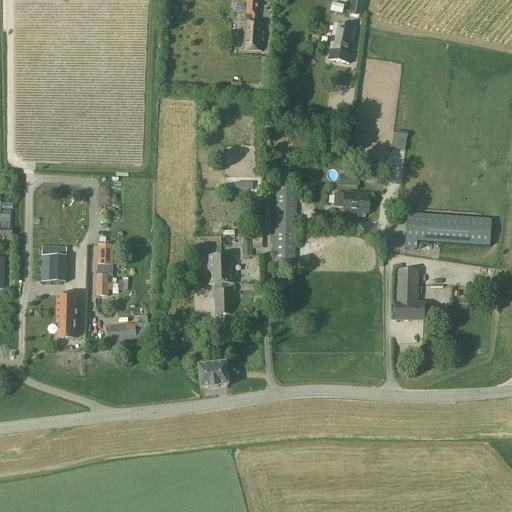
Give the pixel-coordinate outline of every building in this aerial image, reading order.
[(244,22),(242,51),(261,52),(263,23),(257,23),(257,21),(258,0),(246,0),(245,16),(252,17),(252,21),(252,22),(244,22)] [(352,0),(350,14),(362,16),(365,0),(352,0)] [(345,13),(345,4),(333,4),(332,13),(345,13)] [(334,26),(328,61),(349,65),(355,29),(334,26)] [(407,133),(395,132),(394,139),(406,140),(407,133)] [(345,186),(359,188),(360,177),(346,175),(345,186)] [(295,270),(296,187),(276,186),(274,269),(295,270)] [(369,196),(344,194),(334,194),(333,208),(343,209),(343,211),(350,212),(350,213),(368,214),(369,196)] [(1,203),(0,202),(0,213),(0,214),(1,210),(13,211),(13,205),(1,204),(1,203)] [(0,237),(12,238),(12,230),(13,212),(9,212),(8,217),(0,216),(0,237)] [(417,243),(485,247),(490,248),(492,220),(407,214),(404,250),(417,251),(417,243)] [(252,258),(251,238),(242,238),(242,258),(252,258)] [(113,247),(98,246),(97,266),(112,267),(113,247)] [(41,257),(41,284),(66,284),(66,259),(67,249),(42,248),(42,257),(41,257)] [(233,256),(218,257),(219,285),(224,285),(224,293),(223,293),(224,306),(225,306),(225,309),(224,309),(224,316),(233,316),(232,293),(234,292),(233,256)] [(219,285),(218,257),(207,257),(208,286),(214,286),(215,317),(224,316),(224,309),(225,309),(225,306),(224,306),(223,293),(224,293),(224,285),(219,285)] [(97,277),(96,297),(107,297),(107,291),(111,291),(111,287),(111,285),(112,285),(114,285),(115,285),(116,280),(114,280),(112,280),(112,267),(98,266),(97,277)] [(396,271),(395,305),(395,321),(423,321),(423,305),(418,305),(419,300),(418,300),(419,271),(396,271)] [(77,296),(57,295),(56,324),(58,324),(57,340),(74,340),(74,331),(76,331),(77,296)] [(115,343),(122,342),(136,341),(136,340),(151,339),(150,331),(150,329),(150,326),(149,324),(135,325),(106,328),(108,344),(115,343)] [(228,387),(225,366),(197,369),(200,391),(228,387)]
